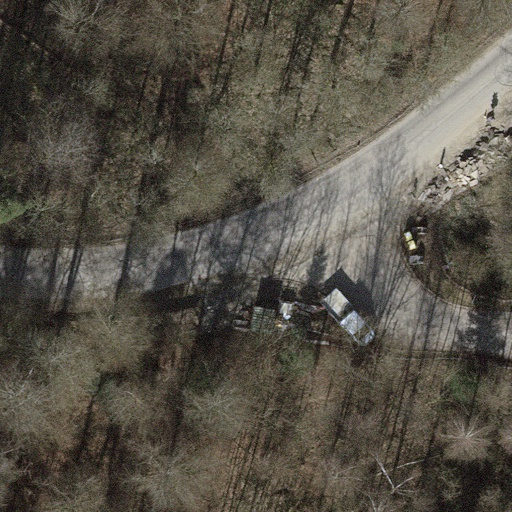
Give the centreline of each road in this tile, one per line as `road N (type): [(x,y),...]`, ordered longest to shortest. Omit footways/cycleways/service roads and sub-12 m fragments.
road 1 (residential): [(334,224),(155,282),(0,299)]
road 2 (unclassified): [(511,346),(427,336),(379,304),(334,224)]
road 3 (residential): [(511,79),(334,224)]
